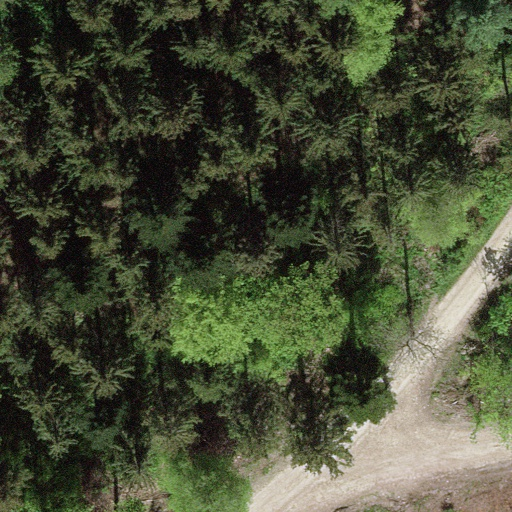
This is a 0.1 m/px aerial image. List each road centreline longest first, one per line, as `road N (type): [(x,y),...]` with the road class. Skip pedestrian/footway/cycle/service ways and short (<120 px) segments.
road 1 (track): [(511,444),(275,511)]
road 2 (track): [(511,287),(381,481)]
